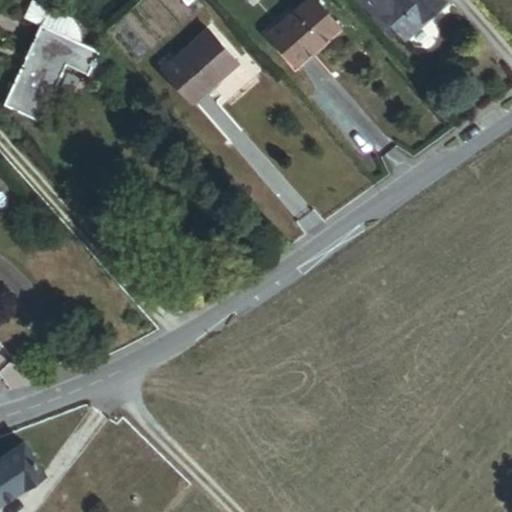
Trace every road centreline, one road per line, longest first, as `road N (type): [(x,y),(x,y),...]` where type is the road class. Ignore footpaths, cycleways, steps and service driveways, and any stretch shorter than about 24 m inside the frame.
road 1 (residential): [(0,421),(114,387),(511,116)]
road 2 (unknown): [(166,353),(116,313),(0,180)]
